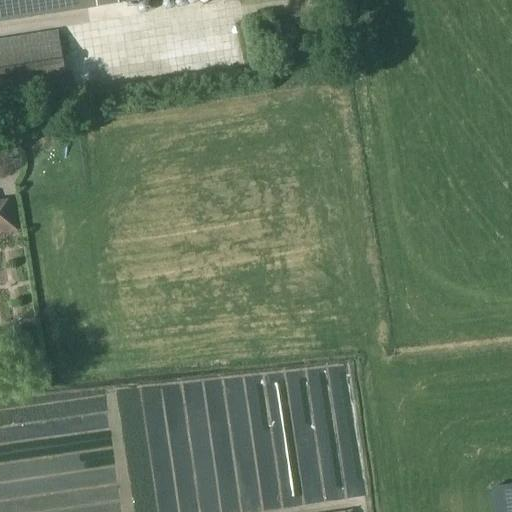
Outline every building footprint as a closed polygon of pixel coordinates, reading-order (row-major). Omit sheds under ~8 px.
[(0,0),(0,19),(128,0),(0,0)] [(190,33),(191,13),(182,12),(182,33),(190,33)] [(267,47),(276,45),(272,19),(263,21),(267,47)] [(0,108),(67,99),(58,36),(0,44),(0,108)] [(0,203),(0,232),(15,230),(10,202),(0,203)]
